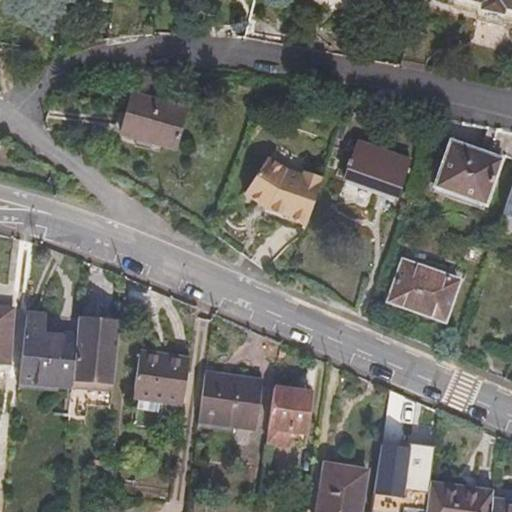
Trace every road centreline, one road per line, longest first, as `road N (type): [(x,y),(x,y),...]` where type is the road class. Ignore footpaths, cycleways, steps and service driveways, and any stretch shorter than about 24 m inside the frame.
road 1 (residential): [(0,116),(77,65),(155,52),(344,72),(511,106)]
road 2 (residential): [(155,258),(511,410)]
road 3 (residential): [(0,118),(103,195),(155,258)]
road 4 (residential): [(0,206),(155,258)]
